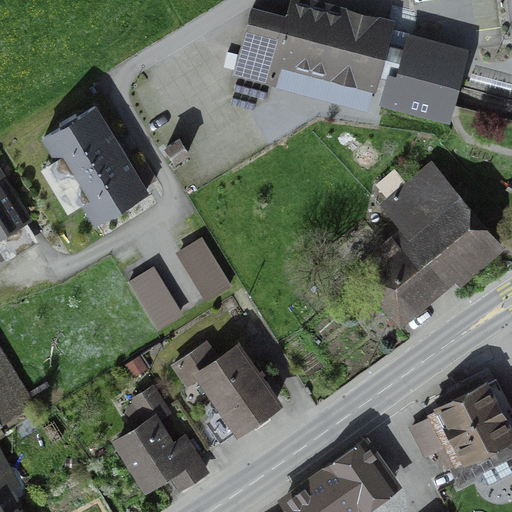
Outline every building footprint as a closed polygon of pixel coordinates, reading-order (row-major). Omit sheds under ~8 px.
[(386,99),(445,115),(462,52),(411,38),(408,49),(385,43),(387,37),(390,27),(293,1),(286,27),(251,18),(237,69),(274,79),(280,59),(374,84),(377,74),(391,78),(386,99)] [(58,192),(72,183),(95,222),(112,211),(114,214),(131,204),(129,201),(147,190),(95,106),(77,116),(76,113),(59,123),(61,126),(44,137),(67,175),(53,184),(58,192)] [(276,137),(257,109),(223,131),(241,160),(276,137)] [(188,152),(180,138),(166,147),(175,160),(188,152)] [(359,265),(401,315),(494,237),(431,162),(385,201),(414,234),(399,246),(392,237),(359,265)] [(0,231),(23,218),(0,180),(0,231)] [(344,255),(369,234),(356,218),(331,240),(344,255)] [(180,250),(209,297),(230,284),(201,237),(180,250)] [(129,281),(158,328),(179,315),(150,268),(129,281)] [(224,409),(219,412),(232,431),(251,418),(254,423),(267,415),(263,410),(276,401),(238,347),(217,361),(204,342),(175,363),(189,382),(201,374),(224,409)] [(0,419),(29,402),(0,354),(0,419)] [(434,415),(412,426),(426,454),(440,446),(459,482),(511,454),(511,437),(501,416),(511,410),(511,409),(496,379),(485,384),(481,378),(437,401),(441,408),(432,412),(434,415)] [(146,486),(176,467),(185,482),(205,470),(185,439),(173,446),(155,417),(167,410),(152,387),(134,398),(149,421),(117,441),(146,486)] [(61,438),(52,422),(26,438),(35,453),(61,438)] [(0,431),(0,511),(20,511),(0,477),(0,471),(6,468),(0,457),(0,435),(2,434),(0,431)] [(348,511),(389,483),(363,447),(323,476),(348,511)] [(348,511),(323,476),(283,504),(287,511),(348,511)]
